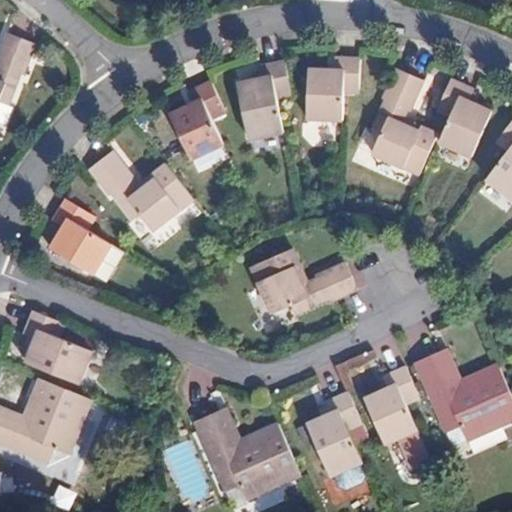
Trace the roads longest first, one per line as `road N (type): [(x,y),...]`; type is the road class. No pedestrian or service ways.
road 1 (residential): [(0,271),(251,374),(281,370),(389,322),(401,300)]
road 2 (residential): [(121,86),(208,41),(255,28),(353,20)]
road 3 (residential): [(0,235),(54,147),(121,86)]
road 4 (residential): [(353,20),(407,24),(511,62)]
